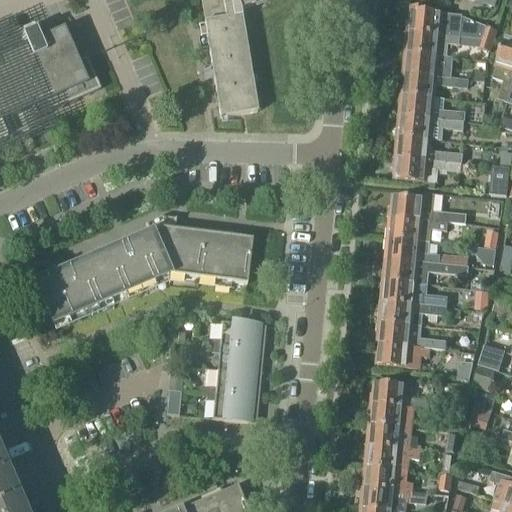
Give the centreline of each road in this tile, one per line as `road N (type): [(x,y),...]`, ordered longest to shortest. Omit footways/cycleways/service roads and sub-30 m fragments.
road 1 (residential): [(294,511),(328,160)]
road 2 (residential): [(328,160),(163,151),(98,163),(0,204)]
road 3 (residential): [(67,511),(0,350)]
road 4 (residential): [(328,160),(344,0)]
